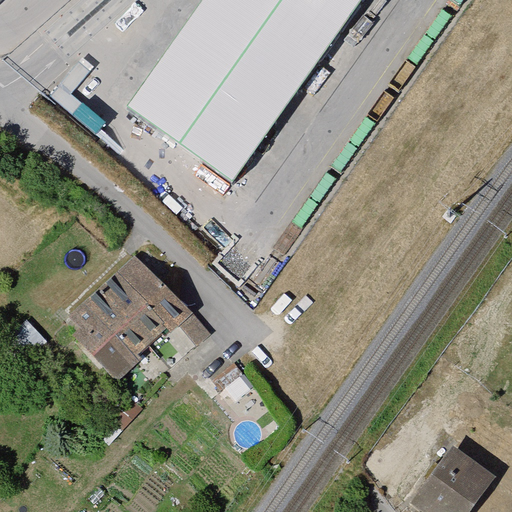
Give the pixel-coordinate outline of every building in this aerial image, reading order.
[(359,0),(201,0),(129,103),(233,177),(359,0)] [(92,61),(80,50),(48,87),(95,127),(105,116),(71,86),(92,61)] [(139,263),(67,334),(119,385),(178,326),(190,313),(139,263)] [(190,313),(178,326),(196,349),(211,338),(190,313)] [(452,447),(412,504),(423,511),(469,511),(494,477),(452,447)]
